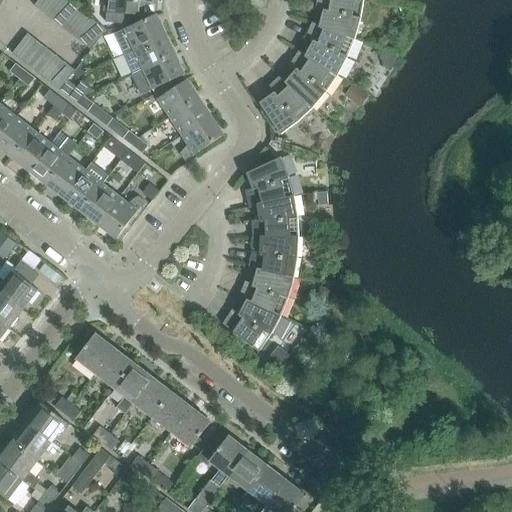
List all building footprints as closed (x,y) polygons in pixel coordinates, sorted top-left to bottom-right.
[(54,0),(38,0),(34,6),(44,14),(54,0)] [(69,1),(67,0),(54,0),(44,14),(53,21),(69,1)] [(156,0),(107,0),(107,12),(132,14),(133,2),(156,5),(156,0)] [(312,23),(311,24),(355,39),(360,20),(361,18),(363,0),(317,0),(315,10),(323,12),(319,25),(312,23)] [(78,8),(69,1),(53,21),(63,28),(78,8)] [(88,16),(78,8),(63,28),(72,36),(88,16)] [(114,34),(123,55),(165,35),(155,15),(114,34)] [(97,23),(88,16),(72,36),(82,43),(97,23)] [(82,43),(91,50),(107,31),(97,23),(82,43)] [(299,51),(298,52),(338,76),(347,59),(348,57),(355,39),(311,24),(305,39),(312,42),(306,55),(299,51)] [(12,54),(22,61),(37,41),(28,34),(12,54)] [(174,55),(165,35),(123,55),(133,74),(174,55)] [(37,41),(22,61),(32,69),(47,49),(37,41)] [(56,56),(47,49),(32,69),(41,76),(56,56)] [(281,75),(280,76),(313,108),(326,93),(338,76),(298,52),(289,65),(295,70),(286,81),(281,75)] [(184,75),(174,55),(133,74),(142,95),(184,75)] [(66,63),(56,56),(41,76),(51,83),(66,63)] [(66,63),(51,83),(60,91),(75,71),(66,63)] [(10,72),(20,80),(26,72),(16,64),(10,72)] [(26,72),(20,80),(29,87),(36,79),(26,72)] [(313,108),(280,76),(268,87),(273,93),(260,103),(281,135),(298,122),(313,108)] [(158,99),(171,118),(199,99),(186,80),(158,99)] [(69,97),(78,105),(85,97),(75,89),(69,97)] [(44,99),(54,106),(60,98),(51,91),(44,99)] [(85,97),(78,105),(88,112),(94,104),(85,97)] [(60,98),(54,106),(64,114),(70,105),(60,98)] [(171,118),(183,136),(211,117),(199,99),(171,118)] [(0,139),(17,118),(0,104),(0,139)] [(211,117),(183,136),(188,144),(180,154),(185,161),(223,136),(211,117)] [(34,131),(17,118),(0,139),(0,147),(13,158),(34,131)] [(104,132),(95,125),(88,133),(98,140),(104,132)] [(13,158),(31,171),(51,144),(34,131),(13,158)] [(123,139),(133,147),(142,154),(149,146),(129,131),(123,139)] [(48,184),(68,158),(78,146),(69,139),(60,151),(51,144),(31,171),(48,184)] [(120,144),(113,152),(123,159),(129,151),(120,144)] [(139,159),(129,151),(123,159),(132,167),(139,159)] [(245,191),(249,207),(294,197),(289,177),(281,157),(246,173),(252,188),(245,191)] [(65,198),(86,171),(68,158),(48,184),(65,198)] [(103,184),(86,171),(65,198),(82,211),(103,184)] [(99,224),(120,198),(103,184),(82,211),(99,224)] [(120,198),(99,224),(117,238),(145,202),(138,196),(128,204),(120,198)] [(252,221),(253,237),(299,237),(298,217),(294,197),(249,207),(250,208),(257,206),(260,220),(252,221)] [(252,252),(249,268),(294,278),(297,258),(299,237),(253,237),(253,239),(261,239),(260,252),(252,252)] [(14,271),(32,285),(39,275),(21,261),(14,271)] [(246,282),(239,297),(281,316),(289,298),(294,278),(249,268),(249,269),(257,271),(253,284),(246,282)] [(0,291),(23,309),(25,307),(29,302),(38,290),(32,285),(14,271),(13,270),(5,281),(0,277),(0,291)] [(0,321),(9,328),(18,316),(21,312),(23,309),(0,291),(0,321)] [(281,316),(239,297),(239,298),(246,302),(239,314),(233,309),(223,324),(259,352),(271,334),(281,316)] [(0,339),(9,328),(0,321),(0,339)] [(76,359),(96,374),(115,349),(95,334),(76,359)] [(96,374),(115,389),(134,363),(115,349),(96,374)] [(134,363),(115,389),(123,395),(115,406),(125,414),(134,403),(153,378),(134,363)] [(134,403),(153,418),(172,393),(153,378),(134,403)] [(153,418),(172,432),(191,407),(172,393),(153,418)] [(55,407),(64,414),(72,405),(62,398),(55,407)] [(27,423),(52,442),(67,423),(42,404),(27,423)] [(72,405),(64,414),(74,422),(81,412),(72,405)] [(191,407),(172,432),(191,447),(211,422),(191,407)] [(37,461),(52,442),(27,423),(12,442),(37,461)] [(93,436),(103,444),(110,434),(100,427),(93,436)] [(110,434),(103,444),(112,451),(119,442),(110,434)] [(220,488),(229,476),(248,451),(229,436),(224,442),(215,435),(197,458),(207,466),(210,462),(220,470),(211,481),(220,488)] [(12,442),(0,458),(0,463),(23,481),(33,488),(39,480),(29,473),(37,461),(12,442)] [(112,470),(118,462),(101,449),(71,488),(82,495),(105,465),(112,470)] [(80,449),(73,458),(83,465),(90,456),(80,449)] [(229,476),(248,491),(267,466),(248,451),(229,476)] [(148,464),(139,456),(131,466),(141,473),(148,464)] [(83,465),(73,458),(65,468),(75,475),(83,465)] [(111,472),(121,479),(128,469),(118,462),(112,470),(111,472)] [(23,481),(0,463),(0,494),(8,500),(23,481)] [(158,471),(148,464),(141,473),(150,480),(158,471)] [(286,481),(267,466),(248,491),(267,506),(286,481)] [(128,469),(121,479),(130,486),(137,477),(128,469)] [(306,496),(286,481),(267,506),(275,511),(300,511),(296,509),(306,496)] [(51,487),(44,496),(53,503),(60,494),(51,487)] [(149,501),(159,508),(166,499),(156,491),(149,501)] [(46,511),(53,503),(44,496),(31,511),(46,511)] [(159,508),(163,511),(170,511),(175,506),(166,499),(159,508)] [(188,509),(191,511),(201,511),(205,507),(196,500),(188,509)]
